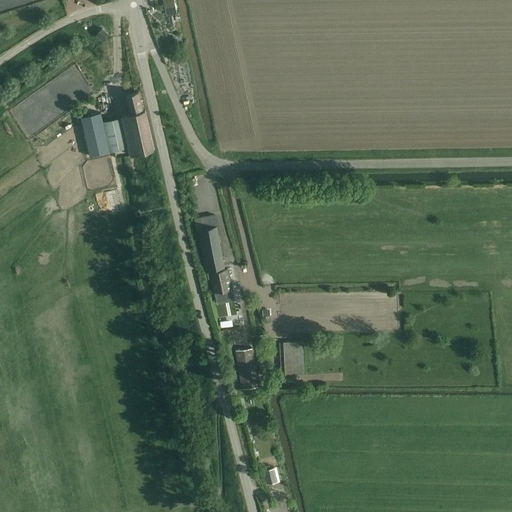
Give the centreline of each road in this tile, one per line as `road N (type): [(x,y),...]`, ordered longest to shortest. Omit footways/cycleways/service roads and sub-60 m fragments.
road 1 (tertiary): [(252,511),(165,164),(134,4)]
road 2 (track): [(215,166),(511,163)]
road 3 (track): [(134,4),(195,144),(215,166)]
road 4 (unclassified): [(0,62),(67,20),(134,4)]
